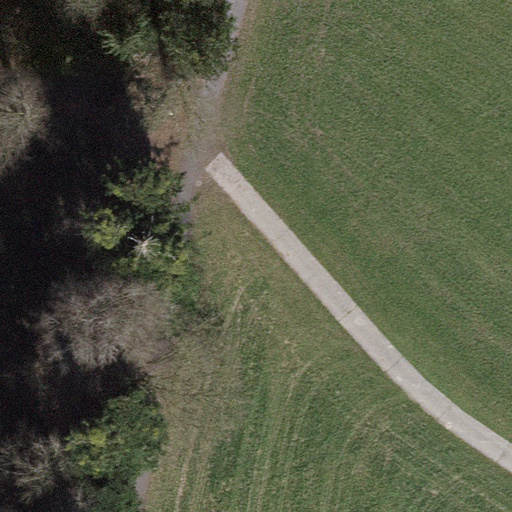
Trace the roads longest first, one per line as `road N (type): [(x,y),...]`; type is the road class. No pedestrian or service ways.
road 1 (track): [(511,462),(431,411),(189,135)]
road 2 (track): [(189,135),(88,67),(0,34)]
road 3 (track): [(189,135),(236,0)]
